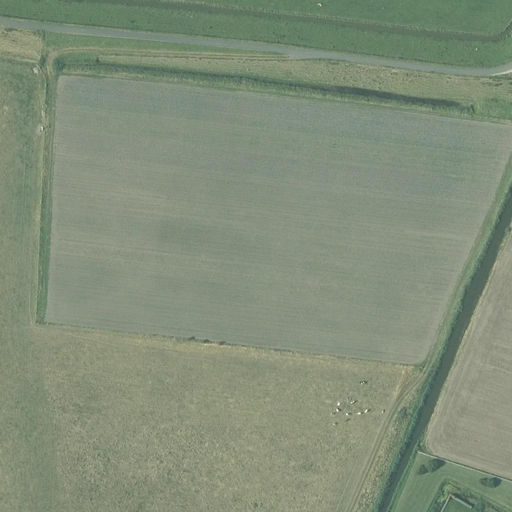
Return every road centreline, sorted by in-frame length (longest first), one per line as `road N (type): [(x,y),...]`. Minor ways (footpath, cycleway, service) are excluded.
road 1 (unclassified): [(0,23),(467,73),(511,66)]
road 2 (track): [(33,82),(50,53),(283,61),(310,55)]
